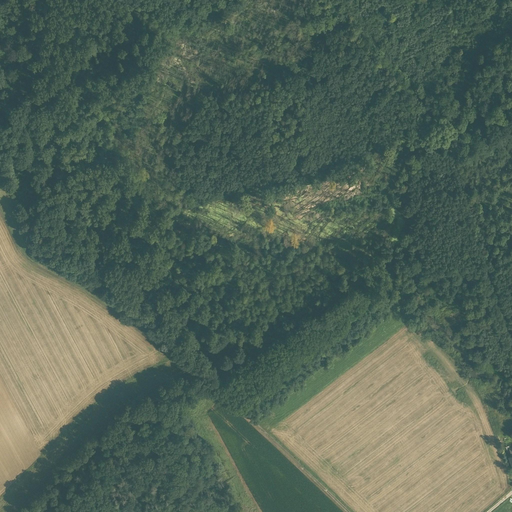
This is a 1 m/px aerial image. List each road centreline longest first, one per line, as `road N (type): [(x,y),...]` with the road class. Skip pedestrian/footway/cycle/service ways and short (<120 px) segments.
road 1 (track): [(0,205),(22,252),(194,366)]
road 2 (track): [(14,511),(114,412),(194,366)]
road 3 (track): [(194,366),(348,511)]
